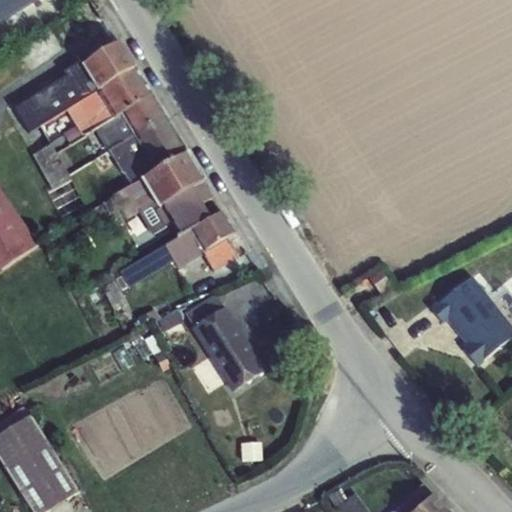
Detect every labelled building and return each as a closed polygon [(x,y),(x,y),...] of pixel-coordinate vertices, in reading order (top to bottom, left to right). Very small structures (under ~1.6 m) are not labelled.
[(41,0),(0,0),(0,29),(43,3),(41,0)] [(98,92),(137,68),(121,43),(84,66),(82,66),(98,92)] [(69,110),(98,92),(82,66),(84,66),(81,62),(64,72),(67,77),(25,102),(40,127),(69,110)] [(122,115),(122,116),(153,96),(137,68),(98,92),(115,119),(115,120),(117,119),(122,115)] [(96,131),(115,119),(98,92),(69,110),(85,137),(96,131)] [(134,136),(166,118),(153,96),(122,116),(134,136)] [(134,136),(122,116),(117,119),(115,120),(115,119),(96,131),(101,139),(116,129),(123,142),(123,141),(134,136)] [(134,136),(156,174),(187,154),(166,118),(134,136)] [(116,129),(101,139),(98,141),(99,156),(124,143),(123,141),(123,142),(116,129)] [(54,138),(61,151),(72,145),(65,131),(54,138)] [(143,180),(156,174),(134,136),(123,141),(124,143),(99,156),(99,157),(95,159),(101,170),(115,162),(122,174),(124,173),(132,186),(143,180)] [(72,181),(52,145),(33,155),(53,192),(72,181)] [(157,203),(160,209),(204,183),(187,154),(156,174),(143,180),(150,192),(157,203)] [(150,192),(143,180),(132,186),(113,197),(102,204),(109,215),(120,208),(121,210),(150,192)] [(160,209),(168,225),(214,198),(204,183),(160,209)] [(0,272),(40,245),(0,187),(0,272)] [(128,220),(157,203),(150,192),(121,210),(128,220)] [(223,212),(191,231),(204,254),(229,239),(236,235),(223,212)] [(74,236),(84,253),(96,246),(86,229),(74,236)] [(165,246),(120,272),(128,286),(173,260),(179,269),(202,255),(214,273),(240,259),(229,239),(204,254),(191,231),(165,246)] [(461,347),(476,367),(511,338),(511,327),(472,277),(431,309),(444,325),(448,321),(466,343),(461,347)] [(185,313),(194,328),(224,308),(215,294),(185,313)] [(161,318),(160,316),(178,308),(175,300),(155,309),(159,319),(161,318)] [(191,329),(232,393),(267,371),(226,307),(224,308),(194,328),(191,329)] [(158,320),(159,319),(155,309),(146,314),(150,324),(158,320)] [(158,320),(164,333),(184,323),(178,311),(161,318),(159,319),(158,320)] [(0,435),(0,462),(31,511),(48,511),(80,493),(31,416),(0,435)] [(241,442),(242,462),(263,462),(262,442),(241,442)] [(402,504),(410,511),(415,511),(433,495),(422,484),(402,504)] [(333,509),(335,511),(369,511),(356,492),(333,509)] [(415,511),(449,511),(433,495),(415,511)]
